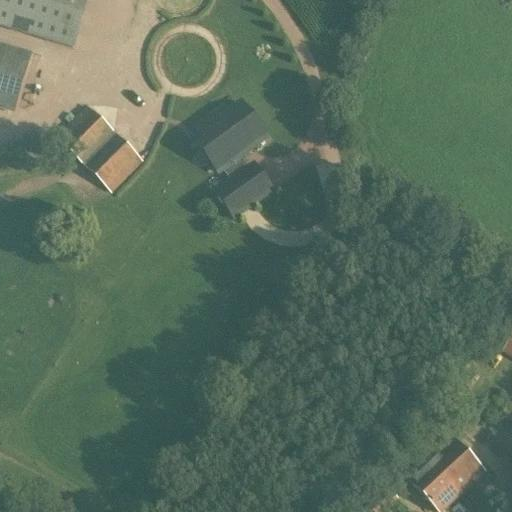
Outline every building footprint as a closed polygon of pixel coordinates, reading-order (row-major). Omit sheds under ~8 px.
[(85,0),(0,0),(0,26),(72,47),(85,0)] [(0,107),(13,112),(30,54),(0,45),(0,107)] [(258,129),(240,104),(227,114),(224,109),(208,120),(212,125),(206,129),(193,139),(218,174),(224,170),(232,181),(229,184),(230,185),(233,183),(236,187),(221,198),(218,194),(220,192),(219,191),(216,193),(235,219),(272,192),(253,166),(247,170),(239,159),(266,140),(258,129)] [(142,163),(111,133),(109,131),(87,109),(56,139),(80,164),(111,195),(142,163)] [(511,335),(501,354),(511,360),(511,335)] [(406,480),(436,511),(443,511),(483,474),(449,439),(406,480)] [(388,489),(364,511),(384,511),(398,500),(388,489)]
